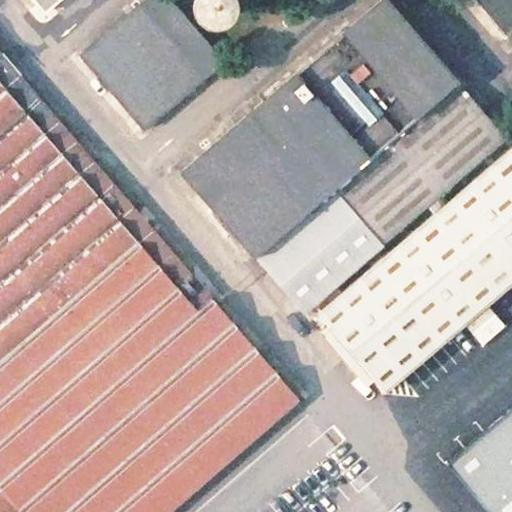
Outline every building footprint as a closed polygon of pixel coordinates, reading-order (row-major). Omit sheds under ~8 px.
[(224,53),(178,0),(142,0),(84,50),(145,122),(224,53)] [(391,0),(375,0),(182,163),(304,308),(507,136),(391,0)] [(201,0),(201,6),(207,16),(218,19),(227,12),(231,4),(229,0),(201,0)] [(511,0),(481,0),(511,36),(511,0)] [(0,511),(154,511),(298,386),(0,47),(0,511)] [(388,385),(511,282),(511,150),(323,306),(388,385)]
